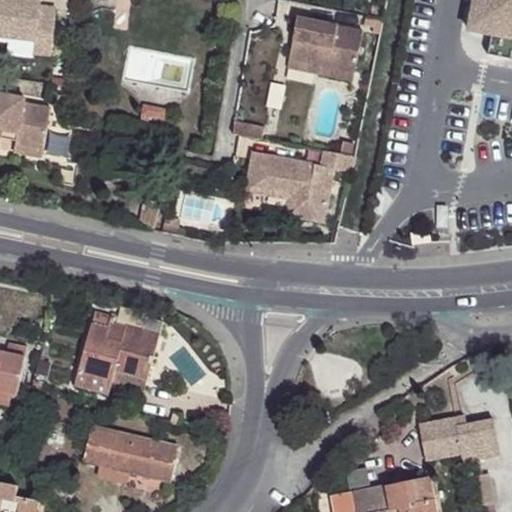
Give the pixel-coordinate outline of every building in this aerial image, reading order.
[(51,56),(56,9),(40,7),(40,0),(9,0),(10,1),(2,0),(0,0),(0,37),(35,41),(34,54),(51,56)] [(511,0),(477,0),(470,36),(493,41),(489,60),(511,64),(511,0)] [(363,31),(298,18),(288,68),(353,81),(363,31)] [(0,94),(0,130),(8,132),(9,126),(19,128),(15,145),(43,150),(51,109),(24,104),(25,99),(0,94)] [(152,107),(143,106),(141,116),(151,118),(152,107)] [(165,109),(152,107),(151,118),(164,120),(165,109)] [(235,123),(232,135),(262,140),(264,128),(235,123)] [(8,132),(0,130),(0,137),(16,141),(19,128),(9,126),(8,132)] [(43,150),(15,145),(14,152),(42,158),(43,150)] [(352,157),(323,152),(321,166),(313,165),(312,170),(302,168),(303,163),(252,155),(247,188),(297,196),(293,217),(324,222),(334,170),(349,173),(352,157)] [(289,200),(286,216),(293,217),(297,196),(247,188),(246,193),(289,200)] [(142,213),(157,216),(160,206),(145,202),(142,213)] [(139,225),(154,229),(157,216),(142,213),(139,225)] [(125,374),(148,380),(163,322),(146,318),(143,332),(126,327),(122,342),(107,339),(88,334),(75,386),(109,394),(112,382),(116,367),(126,369),(125,374)] [(91,322),(88,334),(107,339),(110,326),(91,322)] [(0,393),(12,396),(17,397),(27,347),(9,343),(7,353),(0,351),(0,393)] [(112,382),(145,391),(148,380),(125,374),(126,369),(116,367),(112,382)] [(12,396),(0,393),(0,405),(9,407),(12,396)] [(173,414),(170,425),(178,426),(180,416),(173,414)] [(463,416),(454,418),(456,427),(465,425),(463,416)] [(456,427),(454,418),(419,425),(426,462),(461,455),(463,465),(501,457),(493,419),(465,425),(456,427)] [(179,447),(92,427),(84,462),(101,466),(129,473),(171,482),(179,447)] [(127,484),(129,473),(101,466),(99,478),(127,484)] [(366,470),(348,474),(351,490),(369,486),(366,470)] [(476,507),(496,503),(490,474),(470,478),(476,507)] [(432,478),(330,498),(333,511),(438,511),(436,503),(442,501),(438,482),(433,483),(432,478)] [(0,511),(38,511),(40,503),(16,499),(18,488),(0,484),(0,511)] [(495,511),(496,503),(476,507),(477,511),(495,511)]
